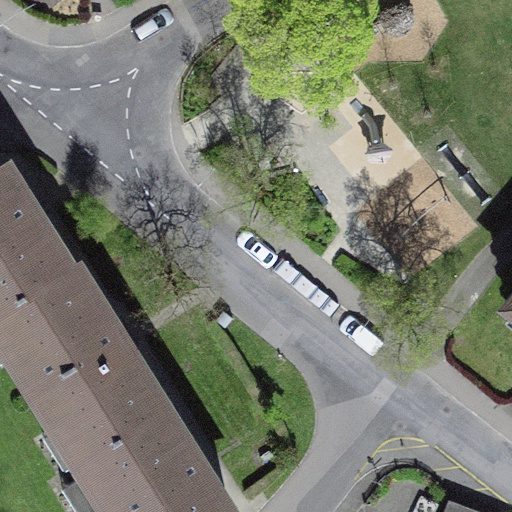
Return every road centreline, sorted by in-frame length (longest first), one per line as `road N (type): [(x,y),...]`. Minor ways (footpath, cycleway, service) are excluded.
road 1 (residential): [(51,119),(388,389)]
road 2 (residential): [(51,119),(245,0)]
road 3 (residential): [(291,511),(388,389)]
road 4 (residential): [(388,389),(511,481)]
